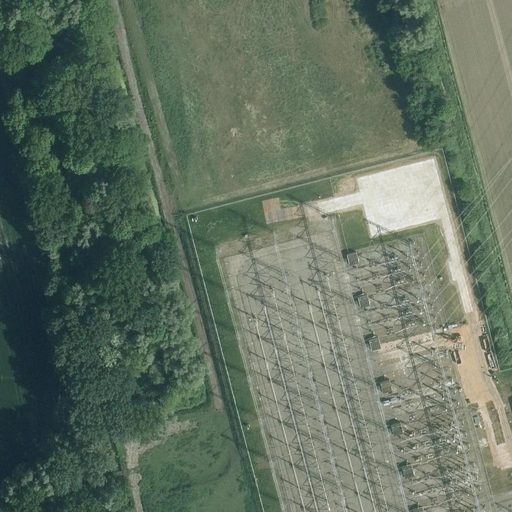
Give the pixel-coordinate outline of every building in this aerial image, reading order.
[(356,251),(347,254),(350,264),(359,262),(356,251)] [(368,294),(358,296),(361,307),(370,304),(368,294)] [(379,336),(369,339),(372,349),(381,347),(379,336)] [(390,379),(381,381),(383,392),(392,389),(390,379)] [(401,421),(392,424),(394,434),(404,432),(401,421)] [(412,464),(403,466),(406,477),(415,475),(412,464)]
